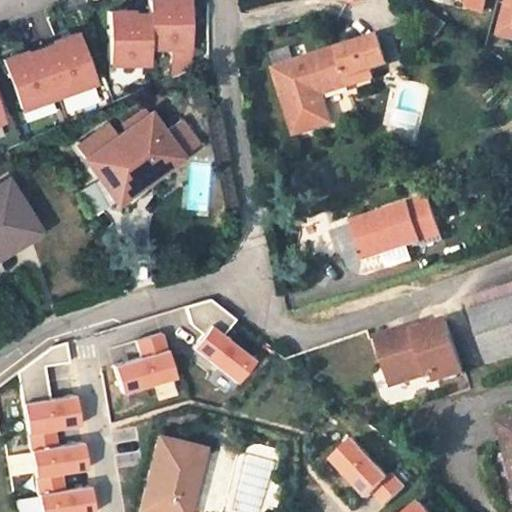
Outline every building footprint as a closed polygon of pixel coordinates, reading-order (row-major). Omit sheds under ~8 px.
[(107,11),(107,63),(146,63),(146,47),(166,47),(167,77),(186,69),(185,0),(145,0),(146,14),(130,14),(130,11),(107,11)] [(468,0),(467,6),(483,10),(486,0),(468,0)] [(511,0),(507,0),(499,31),(511,34),(511,0)] [(1,59),(19,108),(91,82),(73,33),(52,41),(53,43),(24,54),(23,51),(1,59)] [(378,34),(274,68),(296,133),(332,121),(323,92),(349,84),(347,77),(372,68),(387,63),(378,34)] [(375,75),(372,68),(347,77),(349,84),(375,75)] [(160,131),(147,113),(85,159),(116,202),(179,156),(177,155),(194,143),(178,119),(160,131)] [(185,210),(209,210),(209,164),(185,164),(185,210)] [(475,172),(459,177),(467,197),(483,191),(475,172)] [(5,180),(0,182),(0,251),(35,230),(5,180)] [(351,219),(352,224),(364,261),(410,246),(424,241),(443,234),(429,194),(410,200),(351,219)] [(352,224),(332,230),(337,247),(345,252),(350,266),(364,261),(352,224)] [(413,259),(410,246),(364,261),(350,266),(352,269),(357,272),(364,273),(371,273),(413,259)] [(511,298),(511,281),(468,297),(473,311),(511,298)] [(184,302),(189,321),(202,331),(191,344),(235,379),(253,356),(222,331),(234,316),(209,296),(184,302)] [(490,363),(511,355),(511,298),(473,311),(490,363)] [(465,371),(448,319),(422,327),(408,332),(406,326),(377,336),(393,384),(436,371),(439,379),(465,371)] [(406,326),(408,332),(422,327),(421,322),(406,326)] [(112,364),(120,392),(173,378),(160,332),(133,340),(137,356),(112,364)] [(14,370),(38,511),(82,511),(93,510),(88,485),(64,489),(61,472),(85,468),(81,441),(55,445),(52,428),(78,423),(72,393),(47,398),(42,364),(67,360),(64,342),(40,352),(14,370)] [(511,419),(502,422),(511,461),(511,419)] [(201,448),(157,437),(141,509),(154,511),(180,511),(188,481),(193,483),(201,448)] [(366,497),(372,492),(384,505),(405,485),(392,472),(388,476),(353,438),(331,459),(366,497)] [(210,451),(201,448),(193,483),(187,504),(196,506),(210,451)] [(193,483),(188,481),(180,511),(185,511),(187,504),(193,483)] [(429,511),(419,501),(406,511),(429,511)]
